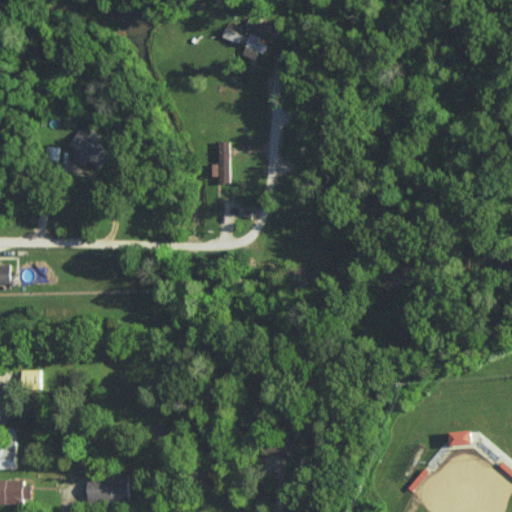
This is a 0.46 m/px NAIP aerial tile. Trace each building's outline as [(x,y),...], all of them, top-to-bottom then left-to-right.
[(247,44),(244,54),(261,60),(267,40),(250,34),(250,35),(227,27),(224,36),(247,44)] [(90,159),(102,167),(113,151),(81,129),(70,145),(78,150),(74,156),(86,164),(90,159)] [(221,163),(213,163),(213,176),(221,175),(221,183),(232,182),(232,140),(221,141),(221,163)] [(0,282),(12,283),(12,264),(0,263),(0,282)] [(42,369),(24,369),(24,389),(43,388),(42,369)] [(0,407),(10,407),(9,383),(0,383),(0,407)] [(475,430),(453,431),(454,445),(476,444),(475,430)] [(0,468),(18,469),(18,442),(1,441),(1,448),(0,448),(0,468)] [(90,501),(131,500),(131,475),(89,476),(90,501)] [(0,503),(28,504),(29,480),(0,479),(0,503)]
